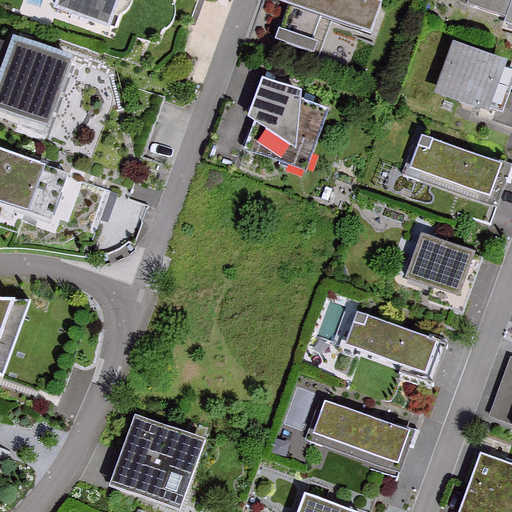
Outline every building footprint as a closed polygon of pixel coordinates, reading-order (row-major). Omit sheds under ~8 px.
[(56,0),(53,9),(116,31),(117,30),(122,32),(127,18),(122,16),(122,15),(127,11),(131,6),(133,1),(133,0),(56,0)] [(300,0),(287,41),(320,52),(332,15),(391,35),(400,6),(383,0),(300,0)] [(511,0),(482,0),(481,4),(511,14),(511,0)] [(13,35),(0,71),(0,109),(50,128),(76,59),(13,35)] [(511,111),(511,58),(466,44),(448,97),(510,117),(511,111)] [(268,121),(259,147),(321,168),(339,116),(315,107),(318,98),(273,83),(261,118),(268,121)] [(511,164),(422,133),(411,164),(505,197),(511,177),(511,164)] [(0,145),(0,196),(47,211),(62,166),(0,145)] [(489,256),(432,236),(418,278),(474,297),(489,256)] [(435,294),(431,304),(453,313),(457,303),(435,294)] [(0,372),(15,378),(43,303),(0,300),(0,372)] [(365,310),(352,344),(443,376),(455,342),(365,310)] [(337,400),(325,435),(413,466),(426,431),(337,400)] [(180,511),(206,442),(135,416),(109,488),(175,511),(180,511)] [(511,468),(480,457),(470,486),(511,501),(511,468)] [(511,511),(511,501),(470,486),(460,511),(511,511)] [(351,511),(304,495),(298,511),(351,511)]
